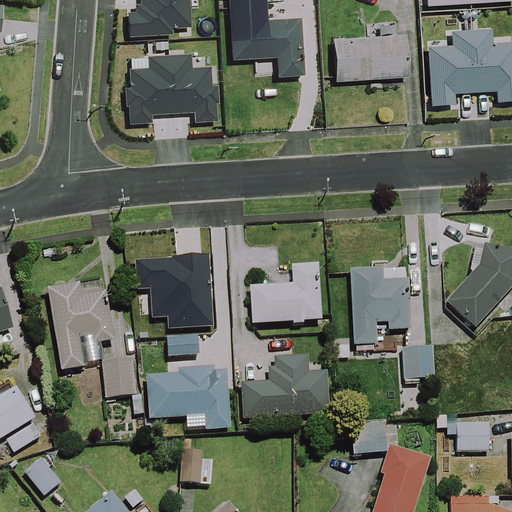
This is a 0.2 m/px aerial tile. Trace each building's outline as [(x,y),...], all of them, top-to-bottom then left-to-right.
[(444,10),(443,0),(420,0),(421,12),(444,10)] [(280,25),(280,5),(242,7),(243,26),(226,26),(228,64),(272,62),(273,81),(297,80),(294,24),(280,25)] [(160,77),(159,102),(209,101),(209,66),(193,37),(183,18),(148,37),(171,78),(160,77)] [(393,39),(392,24),(368,26),(369,41),(328,43),(331,86),(404,81),(401,39),(393,39)] [(493,104),(511,103),(511,43),(489,45),(488,30),(446,32),(447,47),(423,48),(426,108),(451,106),(450,95),(492,93),(493,104)] [(511,281),(511,257),(485,251),(476,269),(443,306),(472,332),(511,284),(511,281)] [(202,329),(206,362),(214,361),(217,382),(237,380),(222,266),(134,278),(140,322),(193,316),(195,329),(202,329)] [(318,326),(316,268),(290,269),(291,289),(249,291),(250,328),(318,326)] [(406,334),(404,272),(348,274),(351,351),(374,350),(373,327),(385,326),(385,335),(406,334)] [(80,297),(79,288),(45,294),(58,375),(94,369),(91,348),(111,344),(106,315),(102,316),(99,294),(80,297)] [(431,351),(432,382),(465,382),(464,343),(431,344),(431,351)] [(432,382),(431,351),(401,352),(402,389),(413,389),(413,383),(420,383),(421,387),(432,387),(432,382)] [(304,361),(270,362),(270,386),(240,387),(242,421),(328,418),(326,376),(305,376),(304,361)] [(130,399),(125,364),(100,368),(104,403),(130,399)] [(0,442),(32,424),(14,392),(0,400),(0,442)] [(394,448),(392,425),(351,429),(354,459),(381,456),(381,449),(394,448)] [(486,455),(486,426),(454,426),(454,455),(486,455)] [(34,444),(27,431),(4,445),(12,457),(34,444)] [(208,489),(210,464),(202,463),(203,448),(180,446),(176,486),(208,489)] [(412,511),(429,463),(385,449),(377,475),(380,476),(368,511),(412,511)] [(58,486),(38,462),(22,475),(42,500),(58,486)] [(121,511),(109,495),(87,511),(121,511)] [(511,511),(511,499),(449,499),(448,511),(511,511)]
